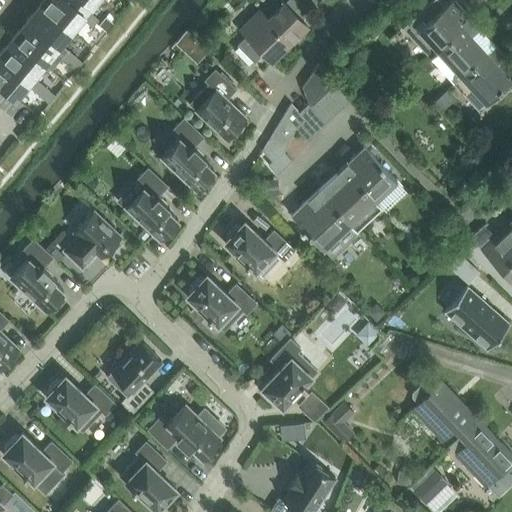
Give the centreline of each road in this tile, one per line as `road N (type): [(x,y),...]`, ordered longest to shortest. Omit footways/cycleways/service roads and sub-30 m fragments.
road 1 (residential): [(359,0),(318,44),(141,302)]
road 2 (residential): [(511,185),(469,222),(356,114),(285,184)]
road 3 (residential): [(202,511),(247,439),(251,406),(141,302)]
road 4 (residential): [(141,302),(112,278),(0,393)]
road 5 (residential): [(511,380),(391,342)]
